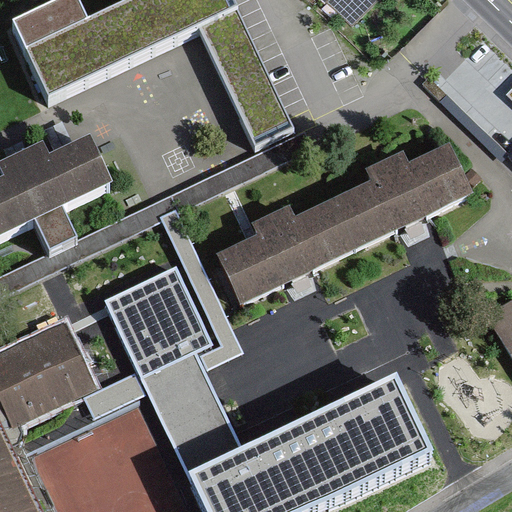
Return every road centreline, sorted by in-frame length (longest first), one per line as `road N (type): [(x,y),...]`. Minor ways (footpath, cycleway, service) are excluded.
road 1 (unknown): [(490,467),(388,400),(378,351),(407,303),(511,242)]
road 2 (unknown): [(511,208),(490,169),(448,128),(362,71),(285,0)]
